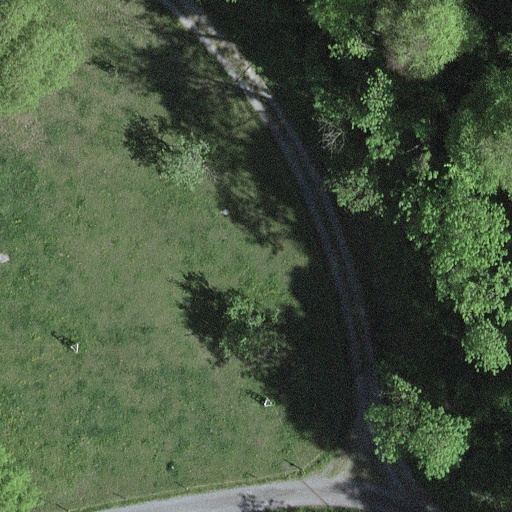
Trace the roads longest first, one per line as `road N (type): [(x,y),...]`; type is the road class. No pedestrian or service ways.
road 1 (track): [(166,0),(270,88),(355,278),(383,475)]
road 2 (residential): [(383,475),(182,511)]
